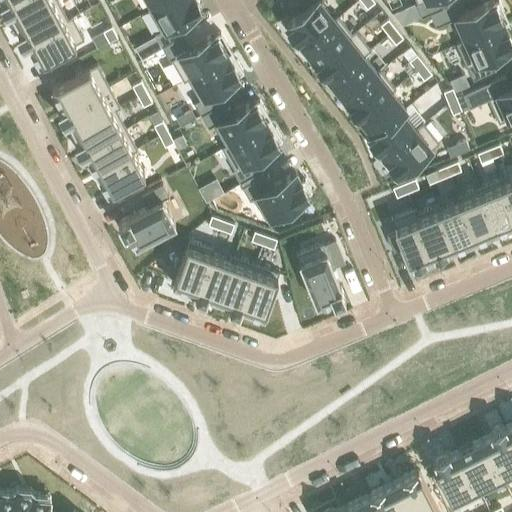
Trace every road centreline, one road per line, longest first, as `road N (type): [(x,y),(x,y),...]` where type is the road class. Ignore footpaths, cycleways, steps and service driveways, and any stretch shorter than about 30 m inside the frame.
road 1 (residential): [(229,0),(347,202),(389,322)]
road 2 (residential): [(226,511),(511,372)]
road 3 (residential): [(118,300),(282,362),(389,322)]
road 4 (residential): [(0,69),(118,300)]
road 5 (residential): [(0,437),(21,427),(145,511)]
road 6 (residential): [(389,322),(511,272)]
